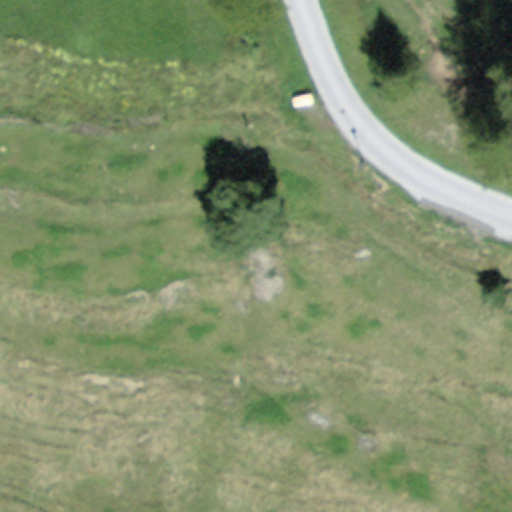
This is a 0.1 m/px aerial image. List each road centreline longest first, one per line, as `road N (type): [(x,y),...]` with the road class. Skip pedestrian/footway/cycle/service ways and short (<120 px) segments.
road 1 (residential): [(308,0),(347,107),(440,199),(511,224)]
road 2 (track): [(365,0),(380,62),(511,114)]
